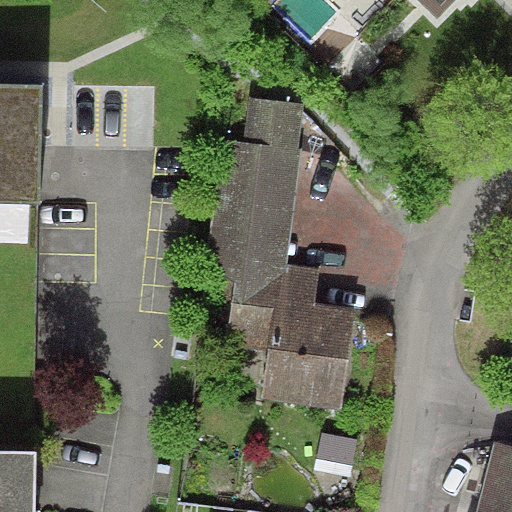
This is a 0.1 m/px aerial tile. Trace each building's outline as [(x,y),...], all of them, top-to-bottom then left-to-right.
[(411,0),(433,23),(456,0),(411,0)] [(55,90),(0,89),(0,202),(54,203),(55,90)] [(252,151),(228,148),(213,300),(234,302),(230,344),(273,348),(267,410),(348,418),(359,308),(318,304),(321,273),(292,270),(308,109),(256,104),(252,151)] [(511,511),(511,445),(500,442),(483,511),(511,511)] [(42,511),(42,452),(0,451),(0,511),(42,511)]
